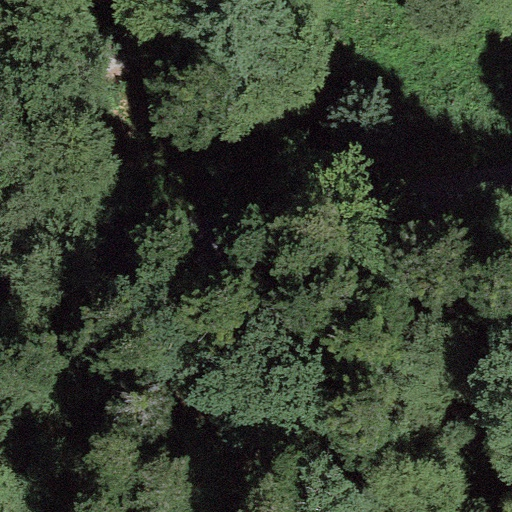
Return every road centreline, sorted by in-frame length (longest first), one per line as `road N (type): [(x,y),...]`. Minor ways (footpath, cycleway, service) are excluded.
road 1 (tertiary): [(0,255),(511,183)]
road 2 (track): [(227,0),(0,107)]
